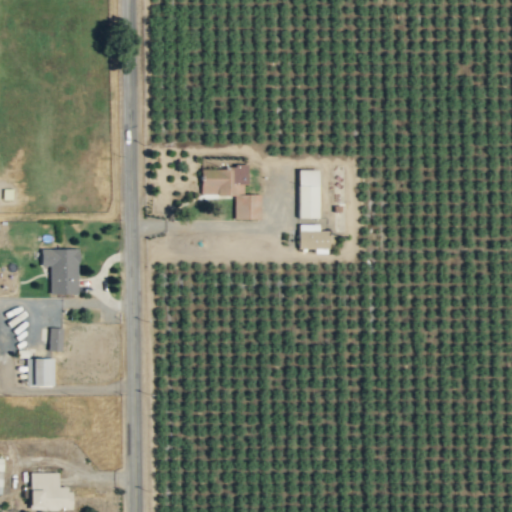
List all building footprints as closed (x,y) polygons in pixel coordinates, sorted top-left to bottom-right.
[(317,169),(297,169),(297,217),(317,217),(317,169)] [(317,224),(297,224),(297,250),(326,250),(326,230),(317,230),(317,224)] [(76,248),(40,249),(40,266),(48,266),(49,293),(77,293),(76,248)] [(61,327),(48,327),(48,351),(61,351),(61,327)] [(25,386),(52,385),(52,358),(25,358),(25,386)] [(28,509),(70,510),(71,488),(56,488),(57,472),(28,472),(28,509)]
